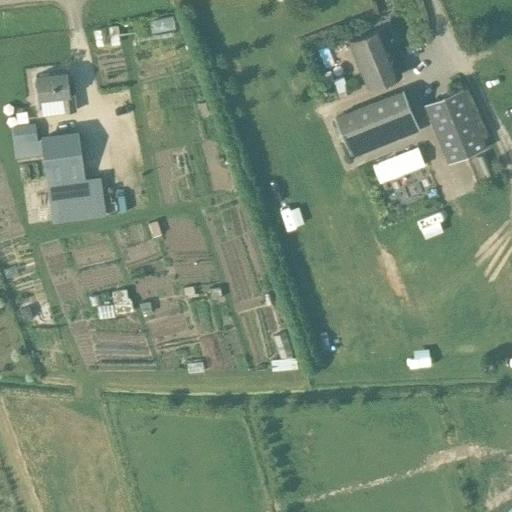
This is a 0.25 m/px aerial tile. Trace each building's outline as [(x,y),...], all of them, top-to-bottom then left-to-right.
[(212,32),(228,22),(218,7),(202,17),(212,32)] [(393,56),(382,27),(349,40),(367,83),(368,86),(400,72),(393,56)] [(35,74),(38,97),(60,94),(63,111),(76,109),(74,93),(72,78),(67,79),(66,70),(35,74)] [(355,77),(344,81),(347,88),(348,90),(359,86),(355,77)] [(333,79),(326,82),(330,95),(338,92),(333,79)] [(487,148),(463,89),(425,104),(450,163),(487,148)] [(337,118),(335,119),(349,152),(351,158),(376,148),(401,138),(398,130),(417,123),(404,91),(361,109),(337,118)] [(35,123),(11,126),(12,133),(15,157),(15,158),(43,155),(44,162),(52,221),(52,222),(106,215),(100,175),(85,177),(79,133),(41,138),(37,138),(35,123)] [(484,158),(469,164),(478,184),(492,179),(484,158)]
